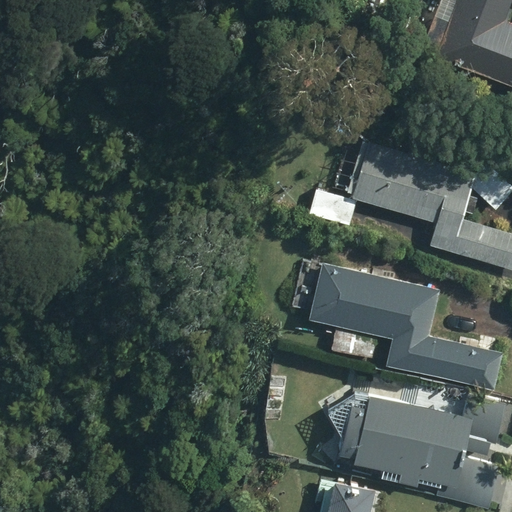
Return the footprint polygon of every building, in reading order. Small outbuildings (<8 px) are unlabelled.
[(511,21),(506,19),(511,0),(458,0),(438,53),(511,81),(511,21)] [(478,169),(370,137),(353,195),(436,220),(429,243),(511,267),(511,229),(465,215),(478,169)] [(438,285),(304,257),(294,306),(310,310),(309,318),(390,335),(384,365),(494,388),(502,347),(428,332),(438,285)] [(462,455),(464,446),(487,452),(490,440),(495,442),(505,399),(470,391),(465,414),(369,393),(366,408),(351,405),(340,454),(396,466),(394,476),(418,481),(420,471),(441,476),(436,495),(489,506),(498,463),(462,455)] [(370,511),(375,490),(332,481),(325,511),(370,511)]
